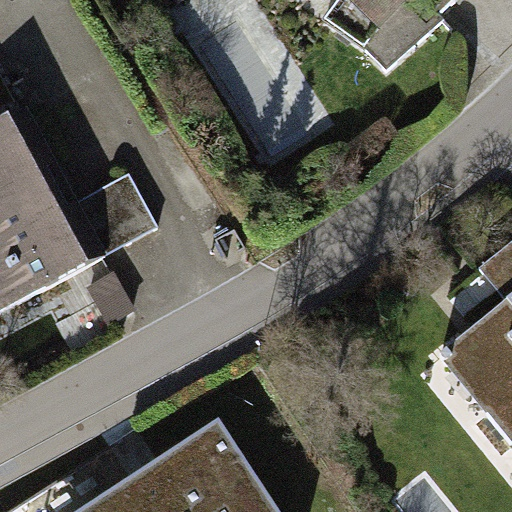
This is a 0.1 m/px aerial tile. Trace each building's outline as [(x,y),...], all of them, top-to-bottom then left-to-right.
[(335,0),(382,44),(433,0),(335,0)] [(26,125),(16,130),(97,284),(56,306),(60,313),(123,279),(113,260),(164,233),(134,175),(71,208),(26,125)] [(0,224),(43,201),(5,135),(0,137),(0,224)] [(0,224),(0,320),(80,276),(43,201),(0,224)] [(502,306),(437,358),(511,450),(511,250),(479,277),(502,306)] [(60,319),(79,353),(142,317),(123,283),(60,319)] [(123,485),(83,511),(258,511),(266,507),(217,435),(129,494),(123,485)]
